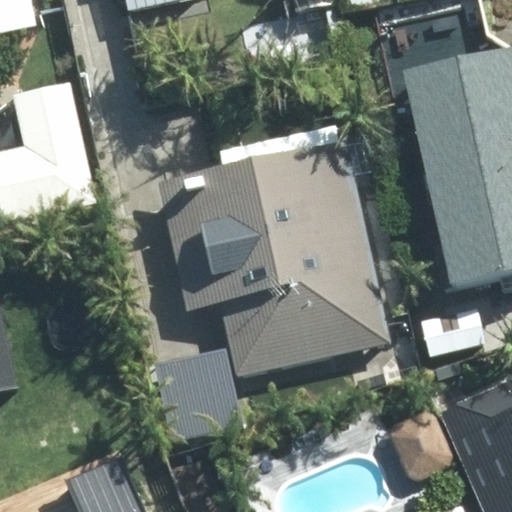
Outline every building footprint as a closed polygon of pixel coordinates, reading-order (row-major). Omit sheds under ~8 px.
[(0,0),(0,32),(33,26),(28,0),(0,0)] [(128,0),(130,10),(171,0),(128,0)] [(338,3),(337,0),(297,0),(300,13),(338,3)] [(511,56),(412,78),(458,286),(511,274),(511,56)] [(0,221),(96,203),(72,87),(18,98),(29,150),(0,155),(0,221)] [(388,343),(345,145),(166,183),(194,310),(226,303),(241,374),(388,343)] [(0,295),(0,392),(21,388),(0,295)] [(473,308),(414,326),(427,368),(485,350),(473,308)] [(226,356),(159,371),(176,445),(244,429),(226,356)] [(377,365),(339,377),(344,397),(384,384),(377,365)] [(511,511),(511,387),(447,415),(488,511),(511,511)] [(432,420),(389,438),(409,488),(452,470),(432,420)]
